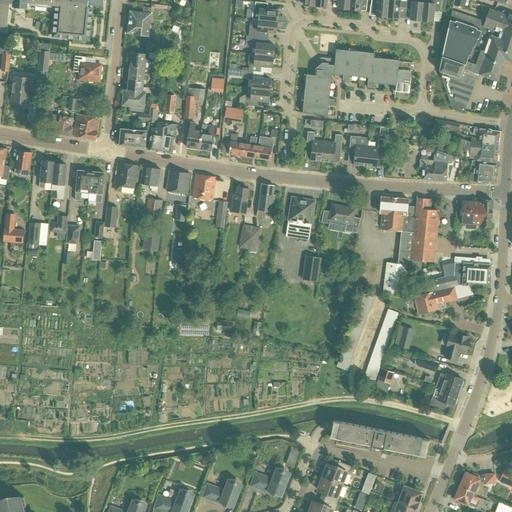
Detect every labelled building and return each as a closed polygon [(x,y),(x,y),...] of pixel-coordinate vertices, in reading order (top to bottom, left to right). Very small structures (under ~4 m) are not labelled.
[(0,0),(0,31),(7,32),(9,4),(13,5),(13,7),(26,8),(26,3),(56,6),(53,37),(89,40),(92,8),(87,8),(88,4),(102,6),(102,0),(0,0)] [(338,0),(338,8),(349,9),(350,0),(338,0)] [(350,0),(349,9),(361,10),(362,1),(367,1),(367,0),(350,0)] [(371,0),(371,5),(377,5),(376,16),(387,17),(389,0),(371,0)] [(389,0),(387,17),(399,18),(400,8),(406,8),(406,0),(389,0)] [(406,0),(406,8),(412,9),(410,19),(422,21),(424,2),(412,1),(412,0),(406,0)] [(424,2),(422,21),(433,22),(434,11),(440,12),(440,0),(430,0),(430,3),(424,2)] [(253,8),(252,19),(259,20),(259,19),(277,21),(278,10),(267,9),(268,4),(256,2),(255,8),(253,8)] [(144,7),(143,12),(132,11),(130,11),(128,33),(149,35),(152,8),(144,7)] [(501,12),(490,8),(485,21),(452,10),(439,69),(452,109),(465,112),(467,104),(464,103),(474,73),(498,81),(505,60),(511,61),(511,15),(509,14),(508,12),(504,10),(501,12)] [(249,25),(248,36),(257,37),(258,31),(276,33),(277,23),(277,21),(259,19),(259,20),(259,21),(258,26),(249,25)] [(246,36),(245,47),(256,48),(255,54),(273,56),(275,45),(257,43),(257,37),(248,36),(246,36)] [(0,53),(3,54),(3,53),(11,53),(12,40),(6,39),(6,43),(0,42),(0,53)] [(50,53),(50,51),(49,51),(50,45),(38,44),(37,51),(41,52),(37,79),(46,80),(46,72),(48,72),(49,60),(50,53)] [(169,62),(172,60),(171,58),(174,56),(170,49),(164,52),(169,62)] [(307,74),(303,113),(328,115),(329,105),(334,106),(335,99),(329,99),(332,74),(343,75),(343,80),(350,81),(350,76),(368,78),(367,87),(374,88),(375,83),(393,85),(393,90),(396,90),(398,69),(399,62),(399,60),(374,58),(375,53),(336,49),(336,53),(332,53),(332,57),(330,58),(321,57),(312,64),(311,75),(307,74)] [(8,72),(11,53),(3,53),(3,54),(1,71),(8,72)] [(130,66),(145,68),(147,55),(132,53),(130,66)] [(249,53),(248,65),(249,65),(249,68),(248,71),(261,72),(262,66),(272,67),(273,56),(255,54),(249,53)] [(100,81),(102,65),(85,63),(85,57),(75,56),(73,72),(80,73),(79,81),(81,82),(83,82),(85,81),(85,80),(100,81)] [(396,90),(396,91),(409,93),(410,85),(412,71),(402,70),(403,62),(399,62),(398,69),(396,90)] [(144,75),(145,68),(130,66),(129,78),(144,80),(148,81),(149,76),(144,75)] [(248,71),(248,77),(253,77),(252,89),(270,90),(271,79),(268,79),(263,78),(264,72),(261,72),(248,71)] [(10,76),(8,91),(13,91),(12,101),(29,103),(30,92),(33,92),(33,87),(34,79),(10,76)] [(143,87),(144,80),(129,78),(127,90),(146,92),(146,93),(150,93),(151,88),(143,87)] [(204,101),(205,89),(188,88),(187,96),(186,96),(184,118),(193,119),(194,100),(204,101)] [(246,94),(245,105),(257,107),(258,100),(269,102),(270,90),(252,89),(251,95),(246,94)] [(146,92),(127,90),(124,90),(122,105),(131,106),(130,110),(143,112),(144,108),(146,93),(146,92)] [(174,113),(176,96),(166,94),(164,111),(174,113)] [(104,99),(94,97),(92,104),(102,106),(104,99)] [(207,116),(207,104),(199,103),(199,116),(207,116)] [(149,115),(149,122),(157,123),(159,110),(150,109),(149,115)] [(274,115),(263,113),(262,122),(273,124),(274,115)] [(96,140),(98,131),(100,118),(78,114),(74,136),(78,137),(96,140)] [(149,115),(139,114),(138,120),(147,121),(147,122),(149,122),(149,115)] [(58,124),(60,116),(54,115),(52,121),(50,132),(58,134),(59,126),(60,125),(58,124)] [(59,126),(73,128),(71,127),(73,118),(60,116),(58,124),(60,125),(59,126)] [(433,129),(433,130),(440,131),(441,127),(442,121),(436,120),(435,119),(433,129)] [(447,122),(446,128),(458,130),(459,124),(447,122)] [(163,152),(167,124),(157,123),(156,128),(152,128),(149,150),(163,152)] [(196,123),(191,123),(187,147),(199,149),(202,132),(195,131),(196,123)] [(167,124),(163,152),(172,154),(175,137),(174,137),(176,125),(167,124)] [(215,126),(210,125),(209,133),(202,132),(199,149),(211,151),(215,126)] [(72,136),(73,128),(59,126),(58,134),(72,136)] [(380,127),(380,135),(387,136),(388,128),(380,127)] [(145,147),(147,131),(121,128),(119,145),(145,147)] [(489,150),(498,151),(500,132),(492,131),(491,129),(489,129),(487,130),(475,128),(474,135),(480,135),(479,138),(472,137),(471,144),(479,145),(479,143),(489,144),(489,150)] [(322,162),(324,141),(314,140),(315,132),(308,131),(305,155),(311,156),(311,160),(322,162)] [(230,142),(229,153),(243,156),(245,144),(236,142),(238,134),(231,133),(230,142)] [(324,141),(322,162),(334,163),(334,158),(340,159),(342,135),(335,134),(335,143),(324,141)] [(245,144),(243,156),(256,158),(258,146),(256,146),(258,138),(251,136),(250,144),(245,144)] [(258,146),(256,158),(270,160),(272,148),(274,139),(260,136),(258,146)] [(358,137),(350,136),(348,159),(355,160),(354,165),(365,166),(367,146),(357,145),(358,137)] [(398,147),(399,139),(390,137),(388,145),(398,147)] [(467,152),(468,141),(454,137),(451,147),(467,152)] [(367,146),(365,166),(377,168),(377,163),(383,163),(385,140),(378,139),(378,147),(367,146)] [(497,162),(498,151),(489,150),(489,144),(479,143),(479,145),(471,144),(469,158),(487,160),(487,161),(497,162)] [(0,148),(0,176),(1,176),(0,179),(8,180),(10,167),(4,166),(7,149),(4,149),(4,148),(2,147),(0,148)] [(426,147),(425,151),(435,155),(437,150),(426,147)] [(28,176),(29,170),(31,153),(18,151),(15,168),(14,173),(20,174),(20,175),(28,176)] [(420,160),(419,169),(423,170),(423,179),(422,179),(432,180),(434,161),(428,160),(428,156),(421,155),(421,160),(420,160)] [(494,184),(497,163),(473,160),(472,164),(476,165),(475,174),(471,174),(470,181),(494,184)] [(53,182),(55,163),(55,162),(42,161),(41,181),(40,181),(39,188),(45,188),(45,181),(52,182),(53,182)] [(434,161),(432,180),(446,181),(447,162),(434,161)] [(53,182),(52,182),(51,190),(57,191),(57,199),(64,200),(65,184),(66,164),(55,163),(53,182)] [(137,189),(140,166),(118,163),(115,185),(137,189)] [(158,186),(161,169),(143,167),(141,183),(150,184),(150,188),(151,189),(151,191),(157,192),(158,186)] [(89,193),(91,171),(90,170),(86,170),(84,171),(78,170),(76,191),(75,200),(81,200),(81,192),(89,193)] [(91,171),(89,193),(96,193),(96,202),(102,203),(104,173),(100,172),(99,171),(94,171),(93,172),(91,171)] [(187,194),(190,174),(170,171),(167,191),(187,194)] [(212,200),(216,177),(197,174),(193,197),(212,200)] [(258,209),(257,217),(269,219),(270,211),(271,211),(272,202),(274,203),(275,196),(273,195),(275,186),(262,184),(262,185),(258,209)] [(250,197),(251,190),(249,190),(249,189),(237,187),(235,199),(232,198),(230,212),(246,214),(248,197),(250,197)] [(312,224),(316,200),(292,196),(288,220),(286,236),(309,240),(311,224),(312,224)] [(414,234),(436,237),(439,210),(428,209),(429,199),(418,198),(417,207),(408,206),(408,199),(382,197),(380,213),(382,213),(381,230),(414,233),(414,234)] [(160,215),(162,201),(148,199),(146,214),(160,215)] [(493,202),(493,200),(482,200),(482,202),(464,201),(464,202),(463,223),(470,223),(481,224),(481,226),(489,227),(491,227),(493,202)] [(224,230),(227,203),(219,201),(215,229),(224,230)] [(333,204),(330,219),(339,221),(337,230),(345,232),(345,231),(357,233),(360,218),(354,217),(355,209),(333,204)] [(186,206),(177,205),(175,220),(184,221),(186,206)] [(116,227),(118,207),(106,206),(104,226),(114,227),(116,227)] [(15,229),(16,214),(6,213),(4,228),(3,242),(22,244),(24,230),(15,229)] [(66,233),(68,216),(58,215),(57,223),(50,222),(49,232),(66,233)] [(39,245),(41,223),(30,222),(28,244),(29,244),(28,248),(27,254),(37,255),(38,244),(39,245)] [(103,239),(104,222),(96,222),(94,238),(103,239)] [(78,244),(80,226),(67,225),(66,243),(78,244)] [(248,249),(252,226),(243,225),(239,247),(248,249)] [(248,249),(248,250),(257,252),(258,244),(257,243),(260,228),(252,226),(248,249)] [(146,231),(144,240),(148,241),(146,250),(158,252),(161,233),(146,231)] [(434,262),(436,237),(414,234),(411,259),(434,262)] [(94,241),(93,250),(101,251),(102,241),(94,241)] [(182,249),(173,248),(171,263),(181,264),(182,249)] [(318,282),(321,258),(305,255),(302,280),(318,282)] [(490,259),(455,257),(454,275),(424,282),(427,292),(458,285),(462,285),(489,287),(491,270),(490,270),(490,259)] [(404,292),(407,265),(386,263),(383,290),(383,295),(402,298),(403,292),(404,292)] [(457,299),(454,287),(415,297),(419,314),(438,309),(436,300),(445,298),(446,301),(457,299)] [(374,298),(363,293),(362,294),(361,298),(372,302),(374,298)] [(372,302),(361,298),(359,303),(370,307),(372,302)] [(370,307),(359,303),(357,308),(369,312),(370,309),(370,307)] [(369,312),(357,308),(356,313),(367,317),(369,312)] [(249,319),(250,311),(238,309),(237,317),(249,319)] [(399,313),(388,309),(386,314),(397,318),(399,313)] [(367,317),(356,313),(355,313),(354,318),(365,322),(367,317)] [(397,318),(386,314),(384,319),(395,323),(397,318)] [(365,322),(354,318),(352,323),(363,327),(365,322)] [(395,323),(384,319),(383,324),(394,327),(395,323)] [(234,330),(235,322),(232,322),(233,321),(217,320),(216,330),(232,331),(232,329),(234,330)] [(363,327),(352,323),(350,328),(362,332),(363,327)] [(394,327),(383,324),(381,328),(392,332),(394,327)] [(407,349),(409,339),(401,337),(403,326),(398,325),(393,345),(407,349)] [(362,332),(350,328),(348,332),(360,336),(362,332)] [(392,332),(381,328),(381,329),(379,333),(390,337),(392,332)] [(360,336),(348,332),(348,333),(347,337),(358,341),(360,336)] [(390,337),(379,333),(378,338),(388,342),(390,337)] [(457,335),(450,334),(447,347),(445,357),(456,360),(459,350),(466,352),(470,339),(468,338),(469,337),(457,334),(457,335)] [(347,337),(345,342),(356,346),(358,341),(347,337)] [(388,342),(378,338),(377,338),(376,343),(387,347),(388,342)] [(356,346),(345,342),(343,347),(354,351),(356,346)] [(387,347),(376,343),(374,348),(385,352),(387,347)] [(354,351),(343,347),(341,352),(353,356),(354,351)] [(385,352),(374,348),(372,353),(383,357),(385,352)] [(353,356),(341,352),(340,357),(351,361),(353,356)] [(383,357),(372,353),(371,357),(382,361),(383,357)] [(351,361),(340,357),(338,362),(349,366),(351,361)] [(382,361),(371,357),(371,358),(369,362),(380,366),(382,361)] [(429,360),(421,357),(418,366),(436,372),(439,363),(435,362),(436,360),(429,358),(429,360)] [(338,362),(336,367),(337,367),(347,371),(349,366),(338,362)] [(380,366),(369,362),(367,367),(378,371),(380,366)] [(378,371),(367,367),(365,372),(376,376),(378,371)] [(390,384),(394,373),(382,368),(378,379),(390,384)] [(376,376),(365,372),(364,376),(364,377),(375,381),(376,376)] [(441,374),(437,385),(442,386),(453,390),(459,392),(461,386),(462,385),(463,382),(462,381),(463,379),(447,374),(446,375),(441,374)] [(434,395),(439,397),(436,407),(445,410),(448,403),(454,405),(455,403),(456,403),(457,400),(456,399),(459,392),(453,390),(442,386),(437,385),(434,395)] [(286,399),(295,399),(295,398),(304,398),(304,386),(286,386),(286,399)] [(34,422),(44,423),(45,411),(34,411),(34,422)] [(346,440),(349,424),(333,420),(333,421),(330,437),(346,440)] [(362,443),(365,427),(349,424),(346,440),(362,443)] [(378,448),(381,430),(365,427),(362,443),(372,445),(372,447),(378,448)] [(394,449),(397,433),(381,430),(378,448),(384,449),(384,448),(394,449)] [(410,453),(413,436),(397,433),(394,449),(410,453)] [(413,436),(410,453),(425,456),(428,440),(429,440),(413,436)] [(319,475),(342,484),(347,472),(350,473),(353,466),(339,461),(337,466),(335,467),(327,464),(326,469),(324,468),(319,475)] [(283,471),(277,468),(273,479),(256,473),(251,486),(268,492),(269,490),(282,495),(290,473),(284,468),(284,469),(283,471)] [(511,471),(504,469),(499,481),(507,485),(511,472),(511,471)] [(460,486),(478,493),(482,483),(484,483),(485,483),(485,484),(496,484),(495,473),(481,474),(481,476),(475,474),(474,476),(465,472),(460,486)] [(368,473),(361,492),(368,495),(376,476),(369,473),(368,473)] [(338,496),(342,484),(319,475),(319,476),(317,484),(319,485),(318,490),(325,492),(326,494),(324,499),(339,504),(341,498),(338,496)] [(161,492),(166,480),(162,478),(158,491),(161,492)] [(235,482),(228,480),(224,490),(208,484),(203,497),(220,504),(221,501),(233,506),(242,485),(236,480),(235,480),(236,480),(235,482)] [(398,502),(417,509),(419,502),(422,493),(404,486),(398,502)] [(476,497),(478,493),(460,486),(454,499),(469,505),(477,508),(477,509),(483,511),(485,511),(489,502),(482,499),(476,497)] [(187,493),(180,491),(176,501),(159,495),(154,508),(164,511),(187,511),(193,496),(188,491),(187,491),(188,492),(187,493)] [(22,511),(22,506),(26,505),(24,496),(0,502),(0,511),(22,511)] [(336,511),(339,504),(324,499),(322,504),(321,504),(313,502),(311,506),(310,505),(305,511),(331,511),(333,510),(336,511)] [(139,502),(133,500),(128,511),(126,511),(111,506),(108,511),(143,511),(146,505),(140,500),(139,502)] [(356,502),(354,508),(362,511),(364,505),(356,502)] [(415,511),(417,509),(398,502),(394,511),(415,511)] [(511,511),(511,507),(498,502),(494,511),(511,511)]
